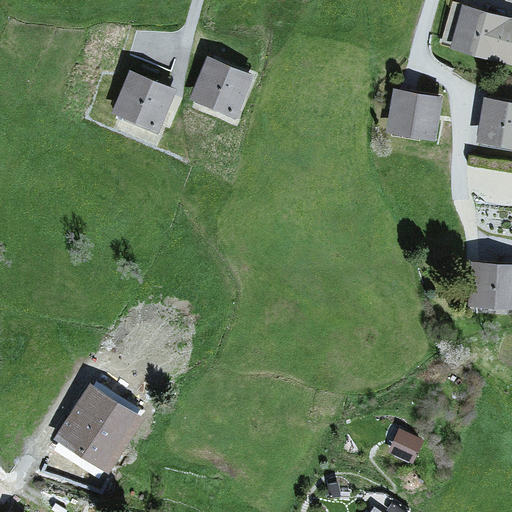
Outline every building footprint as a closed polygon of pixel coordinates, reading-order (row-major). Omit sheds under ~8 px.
[(511,16),(455,0),(443,43),(511,62),(511,16)] [(247,72),(202,54),(188,91),(233,109),(247,72)] [(168,84),(125,67),(109,107),(152,124),(168,84)] [(436,94),(389,86),(381,131),(428,139),(436,94)] [(511,94),(477,89),(470,138),(511,143),(511,94)] [(462,303),(511,306),(511,303),(511,261),(465,258),(462,303)] [(137,411),(83,376),(46,432),(100,467),(137,411)] [(391,447),(416,458),(426,434),(402,423),(391,447)] [(393,511),(377,500),(368,511),(393,511)]
